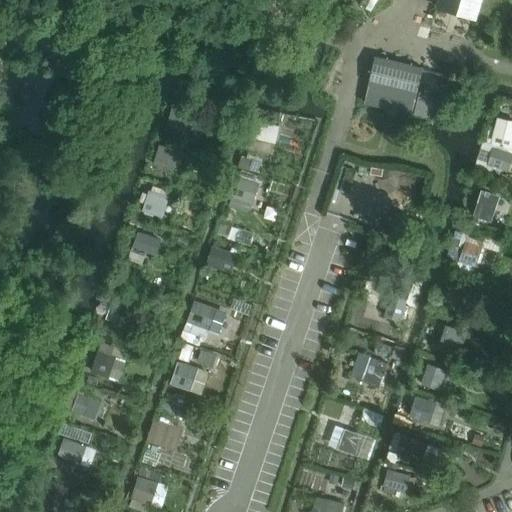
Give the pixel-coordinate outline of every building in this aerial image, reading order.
[(439,0),(437,7),(475,19),(481,0),(439,0)] [(384,55),(374,97),(373,101),(421,112),(432,66),(384,55)] [(186,131),(191,112),(173,107),(168,126),(186,131)] [(511,138),(511,120),(498,117),(494,132),(502,134),(501,138),(511,141),(511,138)] [(276,143),(280,126),(255,119),(250,137),(276,143)] [(174,167),(179,151),(162,146),(157,161),(174,167)] [(510,171),(511,162),(511,152),(494,147),(489,165),(510,171)] [(229,192),(240,195),(247,198),(252,184),(233,178),(229,192)] [(490,214),(496,193),(482,189),(476,209),(490,214)] [(161,216),(168,196),(152,191),(146,211),(161,216)] [(156,255),(162,240),(138,232),(128,260),(143,265),(148,252),(156,255)] [(478,266),(484,246),(467,241),(458,269),(471,273),(478,266)] [(232,272),(238,255),(212,247),(207,265),(232,272)] [(470,309),(475,293),(451,285),(446,301),(470,309)] [(405,318),(412,295),(394,289),(386,312),(405,318)] [(116,290),(109,309),(128,315),(135,296),(116,290)] [(210,330),(217,309),(195,301),(188,322),(210,330)] [(462,349),(468,332),(446,325),(440,343),(462,349)] [(199,360),(216,366),(220,353),(204,347),(199,360)] [(110,377),(116,358),(99,352),(93,371),(110,377)] [(381,385),(389,362),(371,356),(363,379),(381,385)] [(191,389),(198,369),(179,363),(173,383),(191,389)] [(440,390),(447,369),(429,364),(422,384),(440,390)] [(407,390),(401,412),(443,423),(448,401),(407,390)] [(86,417),(92,400),(78,394),(71,412),(86,417)] [(156,417),(148,439),(168,446),(175,423),(156,417)] [(359,456),(366,436),(345,429),(338,449),(359,456)] [(422,460),(427,444),(404,436),(399,452),(422,460)] [(58,453),(76,459),(81,444),(63,438),(58,453)] [(157,463),(162,452),(149,447),(145,459),(157,463)] [(406,493),(411,476),(388,469),(384,486),(406,493)] [(160,482),(139,475),(132,499),(152,505),(160,482)] [(63,505),(69,486),(47,479),(41,498),(63,505)] [(342,511),(345,504),(328,500),(324,511),(342,511)]
